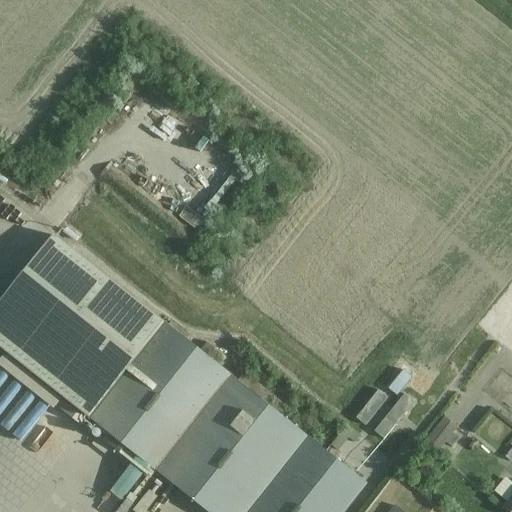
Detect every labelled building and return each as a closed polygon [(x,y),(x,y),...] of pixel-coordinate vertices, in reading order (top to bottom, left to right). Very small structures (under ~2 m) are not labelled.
[(211,144),(203,152),(217,165),(224,157),(211,144)] [(49,232),(0,293),(0,341),(96,418),(209,511),(343,511),(366,483),(168,325),(49,232)] [(381,391),(357,418),(367,426),(391,399),(381,391)] [(407,395),(376,433),(385,440),(415,402),(407,395)] [(445,417),(425,442),(438,452),(458,427),(445,417)] [(131,456),(103,492),(116,502),(144,466),(131,456)] [(500,499),(511,486),(511,484),(501,474),(488,487),(500,499)]
